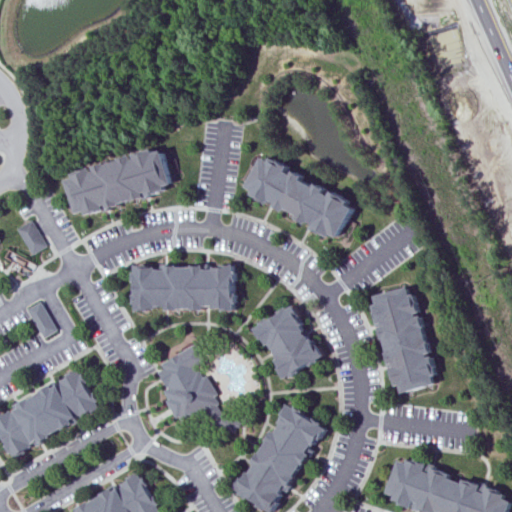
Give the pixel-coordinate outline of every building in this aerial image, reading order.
[(175,184),(163,151),(156,153),(154,149),(75,174),(76,178),(68,181),(78,214),(86,211),(87,215),(168,191),(166,186),(175,184)] [(342,236),(358,207),(351,203),(353,199),(276,156),(273,160),(267,156),(251,185),(257,189),(255,193),(332,236),(335,232),(342,236)] [(34,254),(49,246),(33,220),(19,228),(34,254)] [(138,264),(139,310),(151,310),(151,307),(226,307),(226,310),(239,310),(238,264),(225,264),(226,266),(151,266),(151,264),(138,264)] [(412,286),(378,295),(380,303),(376,304),(398,385),(402,384),(404,392),(439,384),(436,374),(440,374),(418,293),(414,294),(412,286)] [(29,310),(45,339),(58,332),(42,303),(29,310)] [(288,378),(326,355),(315,337),(313,339),(304,325),(307,323),(297,305),(259,328),(288,378)] [(241,427),(242,422),(239,421),(240,417),(224,413),(218,405),(221,404),(217,396),(221,394),(209,375),(205,377),(201,370),(198,371),(196,367),(208,361),(198,343),(163,364),(166,368),(160,372),(170,388),(165,391),(169,399),(167,400),(177,418),(180,416),(185,425),(210,411),(217,422),(215,427),(236,432),(237,426),(241,427)] [(101,408),(78,368),(0,414),(0,431),(16,459),(101,408)] [(237,488),(273,511),(275,511),(282,502),(280,501),(321,438),(323,439),(330,428),(290,403),(284,414),(287,416),(245,479),(243,477),(237,488)] [(511,511),(511,499),(509,498),(511,492),(410,457),(408,462),(401,460),(389,492),(397,495),(395,499),(431,511),(511,511)] [(162,511),(139,472),(128,478),(130,480),(74,511),(162,511)]
